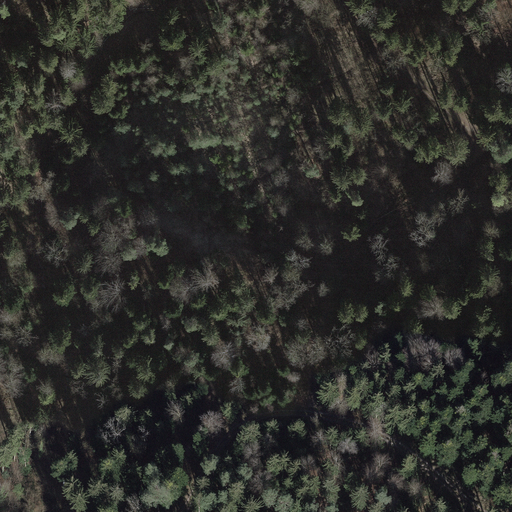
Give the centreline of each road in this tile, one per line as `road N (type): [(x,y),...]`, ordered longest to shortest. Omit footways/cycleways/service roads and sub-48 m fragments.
road 1 (track): [(186,511),(235,425),(267,413),(311,413),(372,431),(480,511)]
road 2 (track): [(344,0),(475,132),(511,151)]
road 3 (track): [(137,0),(97,39),(41,143),(28,194)]
